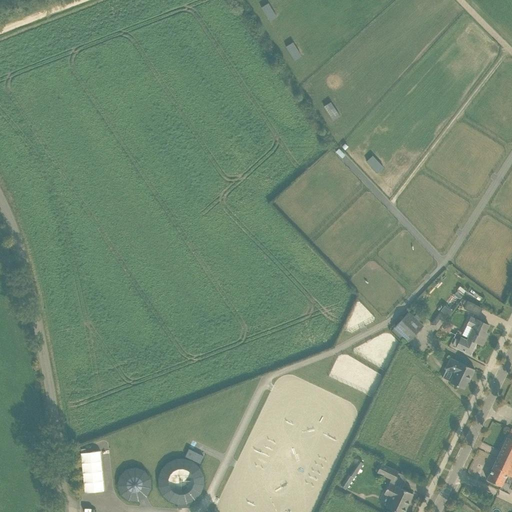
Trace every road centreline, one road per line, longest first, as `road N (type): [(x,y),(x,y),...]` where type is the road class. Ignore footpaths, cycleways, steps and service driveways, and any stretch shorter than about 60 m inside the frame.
road 1 (unclassified): [(64,511),(28,287),(0,202)]
road 2 (tertiary): [(435,511),(511,350)]
